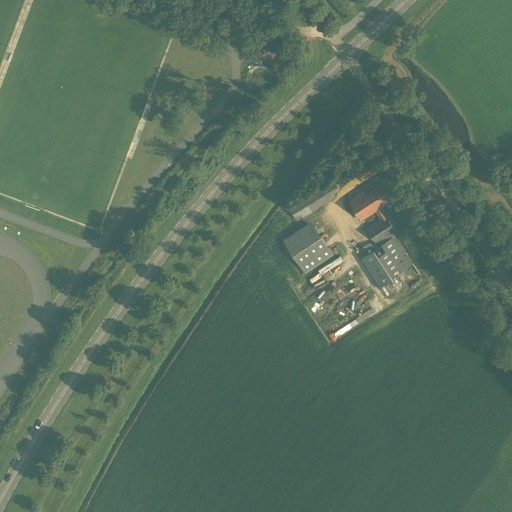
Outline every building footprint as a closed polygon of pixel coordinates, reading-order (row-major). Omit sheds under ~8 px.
[(290,211),(297,221),(335,197),(326,182),(288,206),(290,211)] [(376,210),(381,207),(391,201),(378,182),(350,201),(362,219),(376,210)] [(396,230),(381,207),(376,210),(382,219),(367,228),(379,246),(361,258),(387,297),(420,276),(392,233),(396,230)] [(355,231),(351,234),(367,250),(370,247),(355,231)] [(334,254),(327,244),(326,242),(321,235),(294,253),(306,272),(334,254)] [(347,332),(369,317),(366,313),(344,328),(347,332)]
